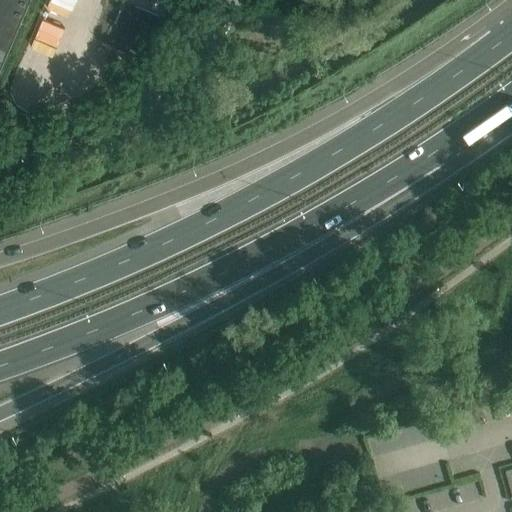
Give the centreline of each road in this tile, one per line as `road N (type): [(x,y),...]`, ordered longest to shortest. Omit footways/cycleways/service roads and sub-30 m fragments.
road 1 (motorway): [(500,44),(264,195),(0,313)]
road 2 (motorway): [(500,44),(168,201),(0,259)]
road 3 (motorway): [(0,414),(237,299),(388,210),(441,154)]
road 4 (motorway): [(0,368),(173,298),(441,154)]
road 5 (residential): [(0,138),(74,122),(149,82),(203,0)]
